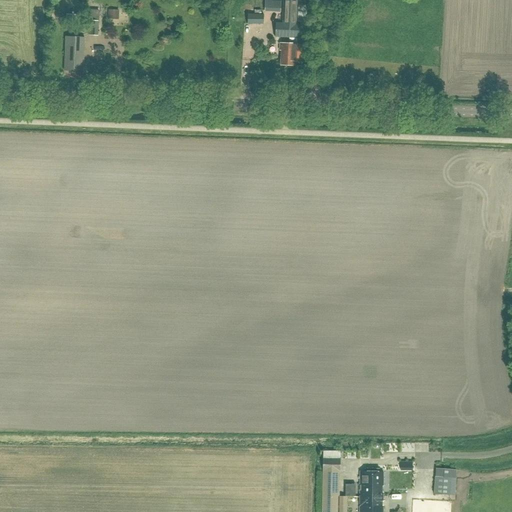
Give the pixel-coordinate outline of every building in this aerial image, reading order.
[(297,0),(286,0),(283,0),(282,24),(275,24),(275,37),(299,38),(300,25),(296,24),(297,0)] [(90,20),(99,21),(99,11),(90,10),(90,20)] [(119,10),(108,10),(108,19),(118,20),(119,10)] [(247,14),(247,24),(263,24),(263,15),(247,14)] [(98,36),(99,21),(90,21),(89,36),(98,36)] [(248,35),(238,34),(238,42),(248,43),(248,35)] [(83,72),(84,38),(65,37),(64,71),(83,72)] [(262,51),(269,51),(268,41),(261,42),(262,51)] [(280,43),(279,51),(281,51),(280,66),(294,66),(294,62),(302,62),(303,45),(297,45),(297,44),(280,43)] [(339,494),(339,480),(340,466),(322,465),(322,494),(339,494)] [(359,494),(383,494),(383,493),(382,493),(382,486),(383,486),(383,472),(360,472),(359,494)] [(436,492),(451,491),(450,475),(435,476),(436,492)] [(339,494),(322,494),(321,511),(346,511),(347,497),(339,497),(339,494)] [(383,494),(359,494),(359,511),(382,511),(383,505),(382,505),(382,501),(383,501),(383,494)]
